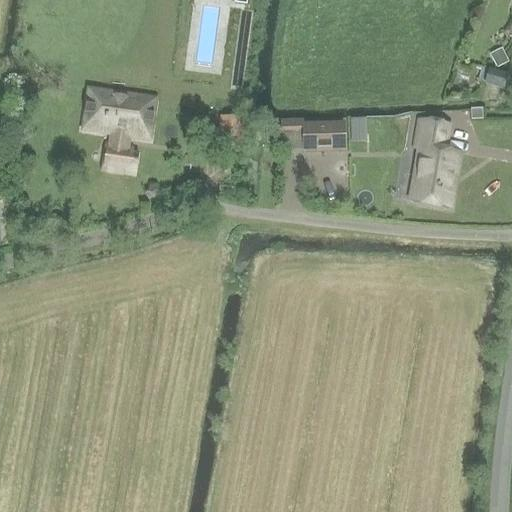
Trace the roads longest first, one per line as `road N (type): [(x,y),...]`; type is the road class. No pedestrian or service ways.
road 1 (unclassified): [(0,263),(222,211),(511,235)]
road 2 (unclassified): [(499,511),(511,392)]
